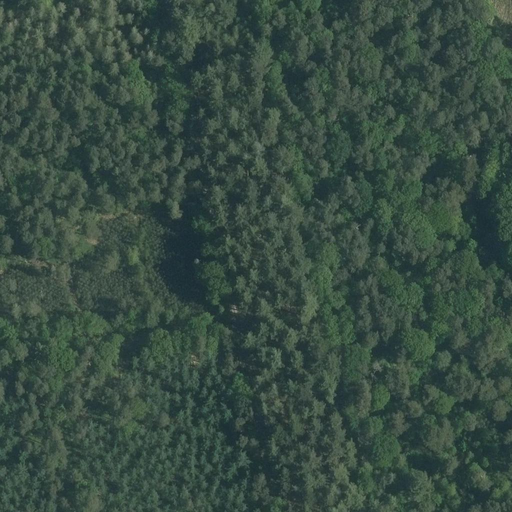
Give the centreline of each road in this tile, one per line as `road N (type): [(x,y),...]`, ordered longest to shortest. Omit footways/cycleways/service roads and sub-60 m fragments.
road 1 (track): [(164,0),(278,511)]
road 2 (track): [(0,349),(238,332)]
